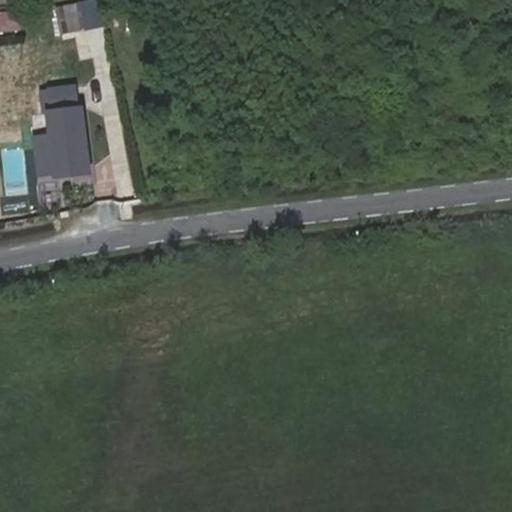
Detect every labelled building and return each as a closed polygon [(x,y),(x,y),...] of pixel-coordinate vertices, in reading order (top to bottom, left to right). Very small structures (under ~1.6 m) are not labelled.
[(102,1),(62,7),(66,34),(106,27),(102,1)] [(0,11),(0,34),(17,32),(14,10),(0,11)] [(55,118),(86,115),(85,103),(54,106),(55,118)] [(92,176),(86,115),(55,118),(55,128),(56,139),(38,141),(41,174),(60,172),(61,179),(92,176)] [(50,188),(35,190),(38,211),(52,209),(50,188)]
